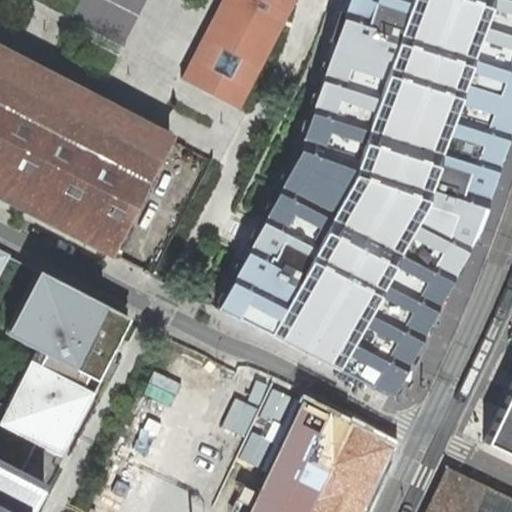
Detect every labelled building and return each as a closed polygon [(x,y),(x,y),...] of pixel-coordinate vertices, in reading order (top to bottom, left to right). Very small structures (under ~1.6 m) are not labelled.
[(238,107),(293,1),(291,0),(220,0),(220,1),(180,77),(238,107)] [(302,139),(213,309),(388,399),(476,230),(511,117),(511,0),(347,0),(311,113),(302,139)] [(0,200),(117,261),(135,227),(125,222),(169,137),(0,48),(0,200)] [(129,317),(0,250),(0,511),(24,511),(41,481),(20,470),(34,442),(57,456),(129,317)] [(511,377),(482,441),(511,454),(511,377)] [(303,511),(347,421),(300,396),(244,511),(303,511)] [(360,511),(393,444),(347,421),(303,511),(360,511)] [(511,511),(511,500),(446,468),(424,511),(511,511)]
